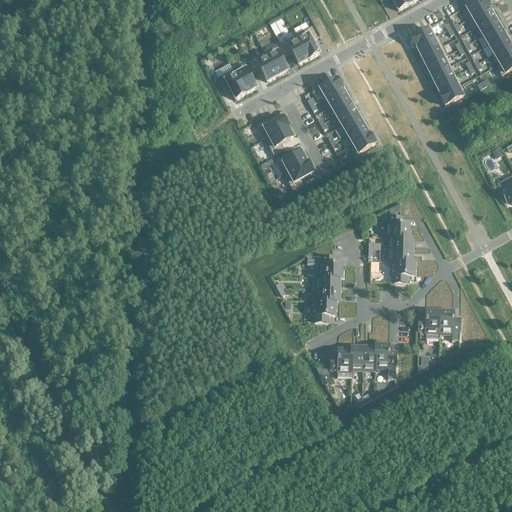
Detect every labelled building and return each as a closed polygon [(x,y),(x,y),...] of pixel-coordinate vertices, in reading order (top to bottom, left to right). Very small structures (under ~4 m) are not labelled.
[(405,0),(384,0),(386,2),(389,0),(391,0),(398,12),(409,6),(405,0)] [(483,0),(481,0),(462,12),(468,21),(489,9),(483,0)] [(489,9),(468,21),(473,31),(494,18),(489,9)] [(494,18),(473,31),(475,30),(481,39),(499,28),(494,18)] [(312,28),(296,37),(309,61),(320,55),(312,42),(318,39),(312,28)] [(499,28),(481,39),(483,38),(488,47),(505,37),(499,28)] [(411,39),(416,49),(438,38),(438,37),(436,38),(431,29),(411,39)] [(296,37),(280,46),(286,56),(291,54),(298,66),(308,61),(309,61),(296,37)] [(505,37),(488,47),(494,56),(491,57),(492,57),(510,46),(505,37)] [(438,38),(416,49),(421,58),(443,47),(438,38)] [(280,46),(264,54),(277,78),(288,72),(281,59),(286,56),(280,46)] [(511,48),(510,46),(492,57),(497,66),(495,68),(511,57),(511,48)] [(443,47),(421,58),(426,68),(448,57),(443,47)] [(264,54),(249,63),(254,74),(260,71),(267,83),(277,78),(264,54)] [(448,57),(426,68),(431,78),(448,69),(443,60),(448,57)] [(511,57),(495,68),(501,78),(511,70),(511,57)] [(249,63),(233,71),(246,95),(256,89),(249,77),(254,74),(249,63)] [(448,69),(431,78),(436,87),(455,77),(453,78),(448,69)] [(233,71),(217,80),(223,91),(228,88),(235,101),(246,95),(233,71)] [(455,77),(436,87),(440,97),(460,87),(455,77)] [(336,79),(317,91),(323,101),(342,89),(336,79)] [(487,81),(482,84),(485,89),(490,86),(487,81)] [(482,84),(477,87),(480,92),(485,89),(482,84)] [(460,87),(440,97),(445,107),(463,98),(458,89),(460,87)] [(342,89),(323,101),(325,100),(330,109),(347,99),(342,90),(342,89)] [(347,99),(330,109),(336,118),(353,108),(347,99)] [(312,100),(307,103),(310,108),(314,106),(315,105),(312,100)] [(353,108),(336,118),(341,127),(339,128),(358,117),(353,108)] [(358,117),(339,128),(345,138),(364,127),(358,117)] [(267,120),(256,126),(265,141),(289,128),(283,118),(269,125),(267,120)] [(369,135),(364,127),(345,138),(350,147),(370,136),(369,135)] [(265,141),(273,157),(284,151),(281,146),(294,139),(288,129),(289,129),(289,128),(265,141)] [(370,136),(350,147),(356,157),(375,145),(370,136)] [(499,150),(492,154),(496,161),(503,157),(499,150)] [(286,155),(275,161),(284,177),(308,163),(307,163),(301,153),(289,160),(286,155)] [(313,174),(308,163),(284,177),(292,192),(303,186),(300,181),(313,174)] [(511,176),(496,185),(507,205),(511,201),(511,176)] [(389,211),(391,215),(399,211),(399,206),(389,211)] [(411,240),(411,233),(409,233),(409,226),(402,226),(402,219),(389,219),(389,226),(386,226),(386,239),(411,240)] [(411,240),(386,239),(386,240),(389,240),(388,252),(414,252),(413,252),(413,246),(411,246),(411,240)] [(414,252),(388,252),(388,264),(417,264),(413,264),(413,258),(411,258),(411,252),(414,253),(414,252)] [(345,280),(344,280),(344,273),(342,273),(342,266),(335,266),(335,259),(306,259),(308,259),(308,266),(314,266),(319,267),(319,279),(311,279),(345,280)] [(417,264),(388,264),(391,264),(391,277),(393,277),(393,284),(407,284),(407,278),(414,278),(414,272),(416,272),(416,265),(417,265),(417,264)] [(345,280),(311,279),(311,280),(312,280),(312,291),(311,291),(341,292),(338,292),(338,286),(340,286),(340,280),(345,280)] [(315,303),(312,303),(338,304),(338,298),(340,298),(340,292),(341,292),(311,291),(311,292),(315,292),(315,303)] [(338,304),(312,303),(312,317),(315,317),(314,324),(328,324),(328,317),(335,318),(335,311),(337,311),(337,304),(338,304)] [(438,339),(438,341),(439,341),(439,310),(439,311),(432,311),(432,313),(426,313),(425,319),(419,319),(418,333),(425,333),(425,340),(426,340),(426,339),(438,339)] [(458,342),(458,343),(459,343),(460,320),(453,320),(453,313),(447,313),(447,311),(440,311),(440,310),(439,310),(439,341),(439,336),(452,336),(452,343),(452,342),(458,342)] [(364,346),(363,372),(375,372),(376,343),(375,343),(375,348),(370,348),(370,349),(364,349),(364,346)] [(376,343),(375,372),(375,369),(388,370),(388,374),(388,381),(394,381),(394,383),(395,383),(396,354),(389,353),(389,347),(383,347),(383,345),(376,344),(376,343)] [(358,349),(351,349),(351,379),(351,372),(363,372),(364,346),(363,346),(363,348),(358,347),(358,349)] [(351,379),(351,349),(351,350),(344,350),(344,352),(338,352),(338,358),(331,358),(330,372),(337,372),(337,379),(338,379),(338,378),(350,378),(350,379),(351,379)] [(418,366),(418,377),(428,371),(428,367),(418,366)]
